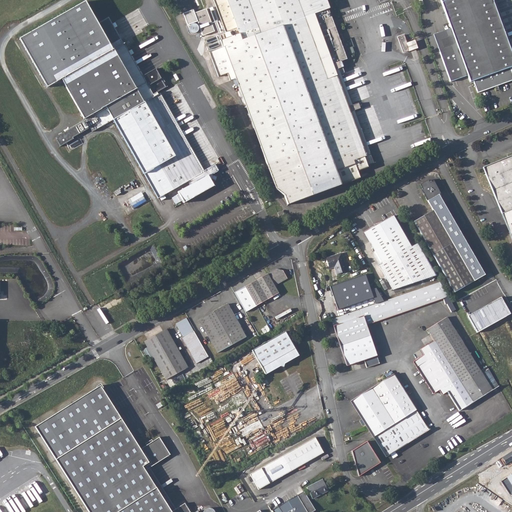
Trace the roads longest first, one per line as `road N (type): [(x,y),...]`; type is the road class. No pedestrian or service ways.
road 1 (residential): [(327,385),(349,477),(373,493),(389,491),(437,454),(442,435),(398,362),(341,379)]
road 2 (residential): [(0,408),(296,240)]
road 3 (unknown): [(85,179),(89,144),(106,128),(182,236),(255,204)]
road 4 (residential): [(511,120),(296,240)]
road 5 (residential): [(296,240),(327,385)]
